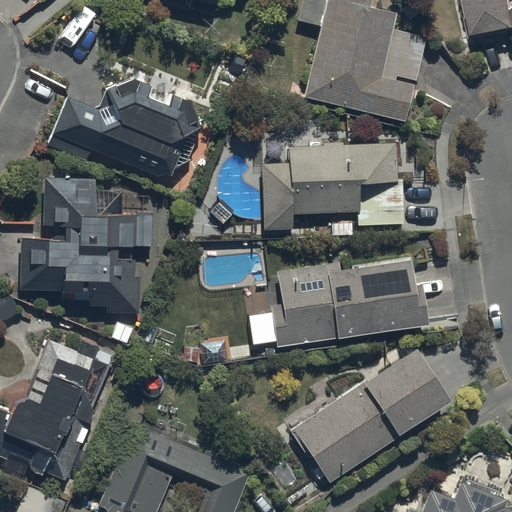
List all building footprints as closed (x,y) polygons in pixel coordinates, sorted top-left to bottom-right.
[(318,22),(303,93),(404,118),(424,34),(392,27),(396,9),(370,3),(370,0),(299,0),(295,16),(318,22)] [(511,0),(466,0),(471,26),(511,17),(511,0)] [(97,105),(65,93),(46,139),(88,156),(91,145),(156,173),(190,158),(199,119),(187,92),(135,73),(106,84),(97,105)] [(287,160),(259,161),(263,228),(292,226),(291,210),(356,206),(357,223),(403,220),(400,175),(398,175),(396,138),(286,144),(287,160)] [(92,172),(43,172),(43,230),(18,230),(19,286),(59,286),(59,300),(84,299),(84,305),(103,305),(103,311),(136,311),(136,274),(132,274),(132,243),(151,243),(151,209),(121,209),(121,187),(92,188),(92,172)] [(268,301),(276,343),(426,319),(419,276),(414,277),(410,252),(339,263),(338,257),(275,267),(280,299),(268,301)] [(0,403),(0,452),(68,478),(117,348),(80,334),(75,346),(47,336),(38,359),(33,358),(22,388),(12,393),(8,407),(0,403)] [(411,342),(294,424),(330,479),(437,406),(435,402),(447,394),(411,342)] [(100,504),(119,511),(125,511),(127,508),(136,511),(152,511),(169,471),(197,483),(185,511),(233,511),(251,466),(133,422),(100,504)] [(406,503),(402,511),(511,511),(511,502),(500,498),(503,491),(457,473),(450,488),(427,481),(417,507),(406,503)] [(26,482),(13,511),(53,511),(60,496),(26,482)]
